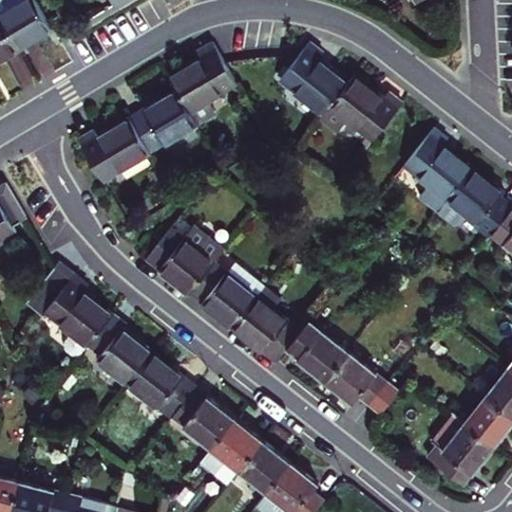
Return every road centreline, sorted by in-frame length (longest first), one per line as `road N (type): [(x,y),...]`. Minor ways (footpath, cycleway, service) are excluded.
road 1 (residential): [(432,511),(120,267),(83,220),(24,116)]
road 2 (residential): [(484,124),(351,25),(286,9),(211,13)]
road 3 (residential): [(211,13),(24,116)]
road 4 (residential): [(484,124),(479,0)]
